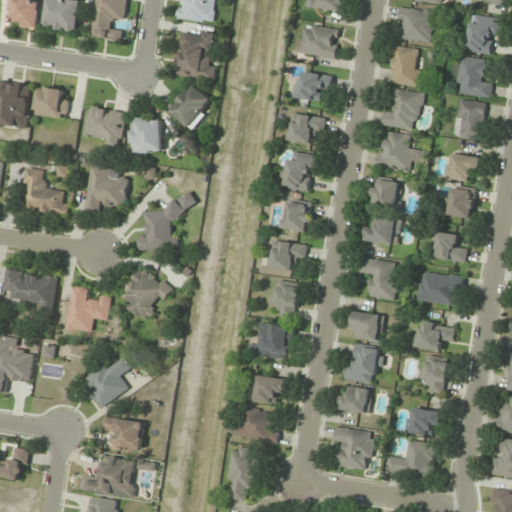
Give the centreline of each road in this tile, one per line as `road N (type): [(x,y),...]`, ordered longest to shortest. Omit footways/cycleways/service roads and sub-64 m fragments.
road 1 (residential): [(304,486),(375,0)]
road 2 (residential): [(511,168),(465,461),(468,511)]
road 3 (residential): [(469,505),(304,486)]
road 4 (residential): [(0,51),(141,72)]
